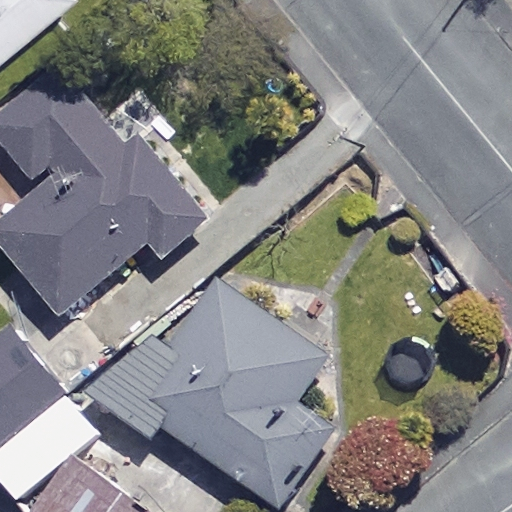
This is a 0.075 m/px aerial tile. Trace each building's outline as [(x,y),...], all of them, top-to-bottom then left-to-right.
[(0,0),(0,72),(77,9),(69,0),(0,0)] [(138,151),(76,76),(8,132),(58,192),(6,235),(78,322),(177,240),(189,254),(222,227),(151,140),(138,151)] [(347,358),(243,282),(188,356),(164,339),(115,407),(166,445),(178,429),(289,511),(292,511),(350,434),(312,406),(347,358)] [(0,466),(80,401),(24,333),(0,353),(0,466)] [(154,511),(85,461),(48,511),(154,511)]
